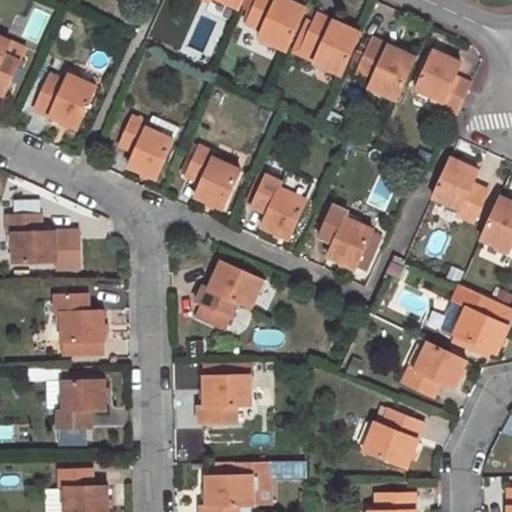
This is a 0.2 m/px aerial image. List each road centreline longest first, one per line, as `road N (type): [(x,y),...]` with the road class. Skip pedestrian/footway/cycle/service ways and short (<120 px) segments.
road 1 (residential): [(149,511),(144,202)]
road 2 (residential): [(144,202),(326,280)]
road 3 (residential): [(144,202),(0,139)]
road 4 (residential): [(511,388),(501,391),(461,471),(462,511)]
